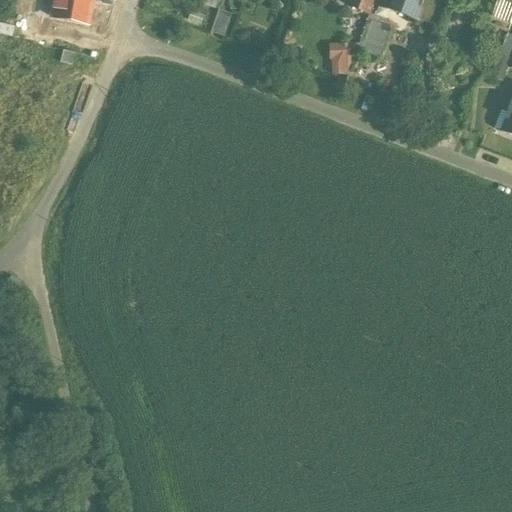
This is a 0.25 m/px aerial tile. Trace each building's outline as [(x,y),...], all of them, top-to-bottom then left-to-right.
[(374,0),(347,0),(346,5),(369,14),(374,0)] [(379,0),(378,5),(409,17),(415,0),(379,0)] [(409,17),(378,5),(371,22),(387,28),(402,34),(409,17)] [(371,22),(368,21),(357,50),(376,58),(387,28),(371,22)] [(511,56),(511,22),(500,55),(511,60),(511,56)] [(353,77),(353,46),(329,45),(328,76),(353,77)] [(74,55),(63,52),(60,63),(71,66),(74,55)]
